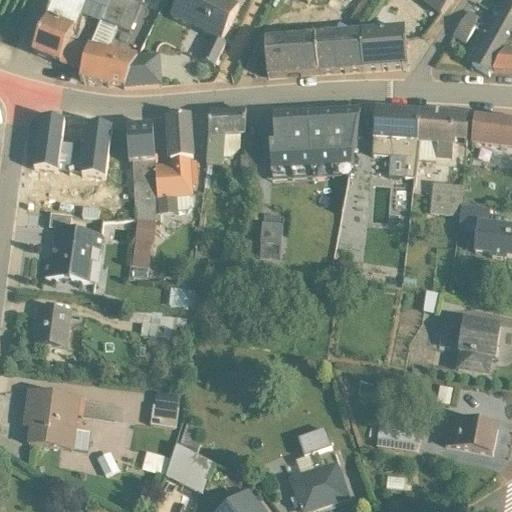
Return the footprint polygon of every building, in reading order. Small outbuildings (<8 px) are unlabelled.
[(46,21),(33,56),(59,66),(73,32),(75,32),(82,16),(99,22),(107,0),(85,0),(85,2),(80,0),(52,0),(44,20),(46,21)] [(128,34),(140,7),(122,0),(107,0),(99,22),(93,39),(116,48),(123,32),(128,34)] [(220,0),(179,0),(170,20),(189,29),(190,28),(202,34),(201,35),(212,40),(200,64),(201,64),(213,70),(225,46),(224,45),(241,10),(220,0)] [(365,31),(383,0),(362,0),(349,22),(365,31)] [(416,0),(439,17),(453,0),(416,0)] [(511,10),(511,0),(502,0),(500,4),(511,10)] [(471,69),(488,79),(511,36),(511,10),(500,4),(493,18),(499,21),(471,69)] [(476,32),(482,23),(468,15),(452,38),(464,47),(474,32),(476,32)] [(362,74),(407,70),(404,31),(358,35),(362,74)] [(358,35),(264,43),(267,81),(362,74),(358,35)] [(511,40),(493,74),(511,75),(511,40)] [(89,48),(79,82),(108,89),(123,90),(138,59),(89,48)] [(123,90),(160,88),(157,59),(138,59),(123,90)] [(419,115),(375,112),(371,159),(404,162),(403,182),(414,182),(417,164),(419,115)] [(245,115),(210,118),(206,169),(220,170),(222,167),(222,161),(230,161),(239,152),(240,140),(243,139),(245,115)] [(360,115),(333,117),(337,180),(348,180),(360,115)] [(452,117),(419,115),(417,164),(435,166),(435,163),(451,164),(452,150),(453,149),(454,148),(466,150),(467,134),(469,119),(452,117)] [(333,117),(313,118),(317,181),(337,180),(333,117)] [(297,183),(317,181),(313,118),(293,119),(297,183)] [(194,161),(189,119),(167,121),(168,168),(154,169),(157,218),(158,218),(177,217),(177,215),(186,214),(190,209),(189,201),(193,200),(190,162),(194,161)] [(293,119),(273,121),(274,150),(271,150),(272,184),(297,183),(293,119)] [(511,125),(474,120),(474,121),(471,148),(511,153),(511,125)] [(64,124),(40,121),(33,172),(57,175),(64,124)] [(81,179),(104,182),(111,130),(88,127),(81,179)] [(137,223),(157,222),(152,130),(126,131),(129,166),(132,166),(132,167),(119,168),(122,204),(135,203),(137,223)] [(240,159),(239,178),(254,179),(257,153),(243,152),(243,159),(240,159)] [(429,217),(444,219),(448,189),(432,188),(429,217)] [(459,221),(462,191),(448,189),(444,219),(459,221)] [(507,262),(511,262),(511,231),(487,227),(489,214),(460,210),(457,236),(476,238),(473,257),(488,260),(488,263),(506,265),(507,262)] [(98,266),(102,239),(69,234),(71,220),(50,217),(48,231),(56,232),(53,250),(53,251),(55,252),(54,263),(45,261),(46,264),(44,280),(42,280),(42,281),(89,287),(92,267),(92,266),(98,266)] [(283,222),(264,220),(260,259),(278,261),(283,222)] [(136,244),(133,270),(148,272),(152,246),(156,226),(137,224),(134,243),(136,244)] [(358,267),(338,264),(335,278),(356,281),(358,267)] [(319,305),(319,311),(333,313),(334,306),(336,306),(338,285),(320,283),(317,304),(319,305)] [(195,295),(171,292),(169,308),(193,311),(195,295)] [(439,298),(425,296),(422,315),(435,318),(436,318),(439,298)] [(71,315),(36,310),(31,347),(66,352),(71,315)] [(151,317),(128,315),(128,326),(141,327),(140,340),(149,341),(147,348),(162,349),(162,342),(175,343),(176,331),(186,332),(186,322),(161,320),(161,316),(152,315),(151,317)] [(457,358),(455,374),(488,379),(491,364),(496,364),(501,329),(464,324),(457,358)] [(449,410),(452,392),(439,390),(436,407),(449,410)] [(84,402),(28,396),(24,430),(30,431),(28,448),(72,455),(73,453),(87,455),(89,436),(76,434),(77,421),(81,421),(84,402)] [(175,431),(179,402),(156,399),(154,408),(153,408),(150,428),(175,431)] [(420,429),(379,423),(375,450),(416,456),(420,429)] [(444,450),(492,459),(497,432),(449,423),(444,450)] [(190,428),(186,427),(178,450),(196,457),(199,448),(193,445),(195,435),(188,432),(190,428)] [(331,452),(325,433),(298,443),(304,461),(295,464),(300,479),(288,483),(297,511),(325,511),(350,504),(337,466),(323,471),(318,457),(331,452)] [(212,468),(176,450),(166,480),(201,499),(212,468)] [(146,456),(141,473),(164,479),(170,462),(146,456)] [(120,476),(110,457),(97,464),(106,483),(120,476)] [(261,511),(247,494),(224,511),(261,511)]
